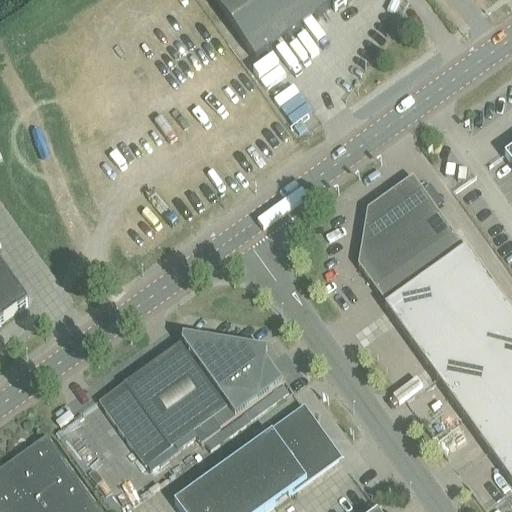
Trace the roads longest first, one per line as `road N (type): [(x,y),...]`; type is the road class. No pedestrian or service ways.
road 1 (unclassified): [(242,232),(441,511)]
road 2 (unclassified): [(242,232),(495,50)]
road 3 (unclassified): [(0,406),(242,232)]
road 4 (unknown): [(393,124),(511,294)]
